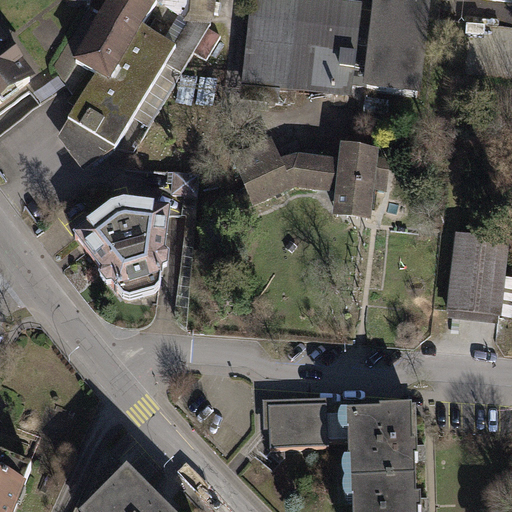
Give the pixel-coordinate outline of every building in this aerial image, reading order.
[(145,32),(159,0),(65,0),(65,2),(92,6),(61,58),(95,78),(59,141),(83,174),(116,152),(176,51),(145,32)] [(379,0),(368,96),(421,103),(434,0),(379,0)] [(361,16),(256,2),(245,86),(350,100),(361,16)] [(0,105),(33,80),(0,38),(0,105)] [(282,161),(280,156),(238,171),(252,209),(293,192),(336,197),(333,220),(374,224),(382,153),(342,149),(340,165),(282,161)] [(111,212),(74,241),(125,305),(159,296),(163,276),(169,273),(171,214),(129,207),(111,212)] [(511,258),(511,245),(460,238),(449,320),(503,327),(511,258)] [(426,403),(272,411),(274,449),(357,445),(360,511),(431,511),(432,508),(428,448),(426,403)] [(0,511),(27,511),(42,474),(0,457),(0,511)] [(152,511),(127,485),(97,511),(152,511)]
